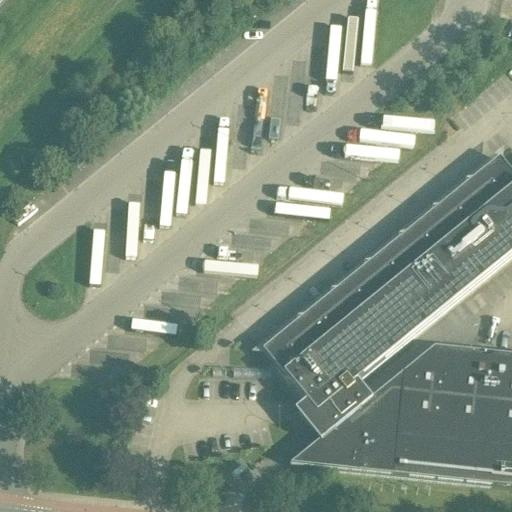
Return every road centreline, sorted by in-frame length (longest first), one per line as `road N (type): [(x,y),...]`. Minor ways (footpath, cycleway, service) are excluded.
road 1 (unclassified): [(0,385),(35,368),(448,33),(465,0)]
road 2 (unclassified): [(0,385),(6,293),(34,246),(346,0)]
